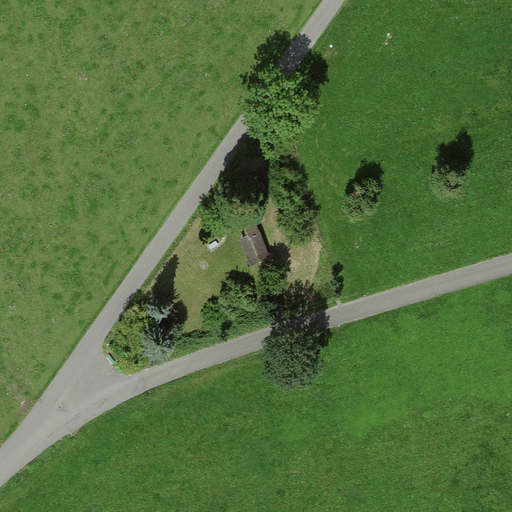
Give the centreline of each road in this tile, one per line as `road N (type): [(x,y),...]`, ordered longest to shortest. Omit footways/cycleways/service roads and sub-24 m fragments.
road 1 (unclassified): [(0,469),(55,416),(511,260)]
road 2 (track): [(55,416),(90,349),(336,0)]
